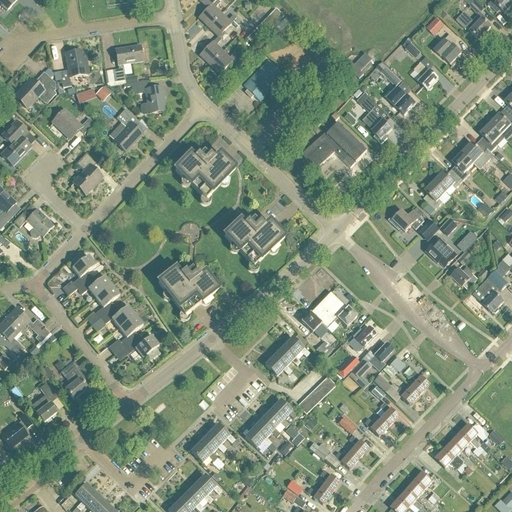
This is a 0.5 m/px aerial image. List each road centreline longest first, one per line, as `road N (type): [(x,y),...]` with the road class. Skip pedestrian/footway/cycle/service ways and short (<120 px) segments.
road 1 (tertiary): [(127,404),(335,233)]
road 2 (tertiary): [(335,233),(511,52)]
road 3 (residential): [(475,365),(469,384),(352,511)]
road 4 (residential): [(475,365),(335,233)]
road 5 (residential): [(335,233),(201,108)]
road 6 (residential): [(84,230),(201,108)]
road 7 (tertiary): [(0,503),(127,404)]
road 8 (residential): [(127,404),(35,284)]
